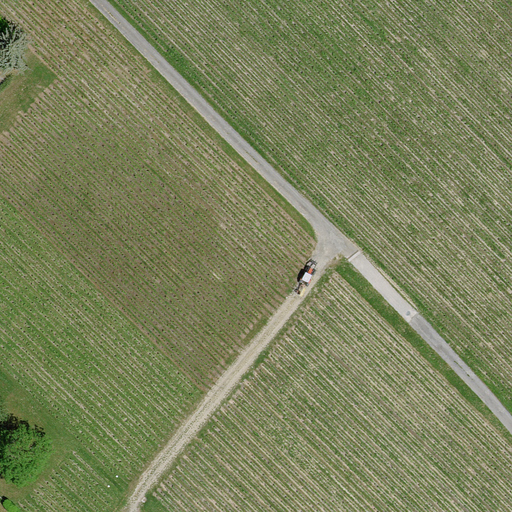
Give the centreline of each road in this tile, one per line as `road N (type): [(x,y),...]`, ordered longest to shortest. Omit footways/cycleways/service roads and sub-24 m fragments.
road 1 (track): [(511,424),(359,257),(101,0)]
road 2 (track): [(335,234),(303,288),(127,511)]
